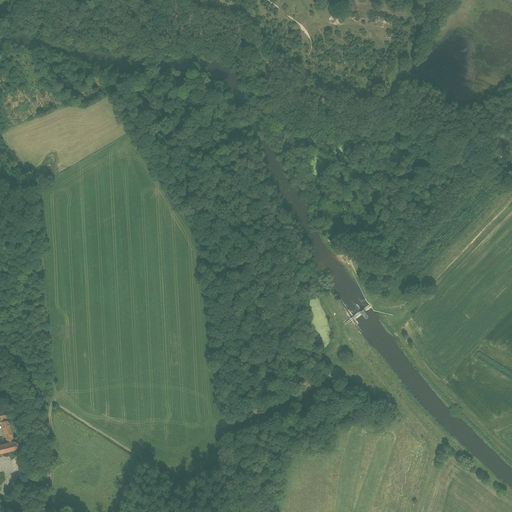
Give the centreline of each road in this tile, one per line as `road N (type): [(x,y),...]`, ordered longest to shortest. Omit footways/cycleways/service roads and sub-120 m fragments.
road 1 (track): [(341,330),(431,439),(417,511)]
road 2 (track): [(511,196),(406,303),(377,296)]
road 3 (track): [(390,118),(511,167)]
